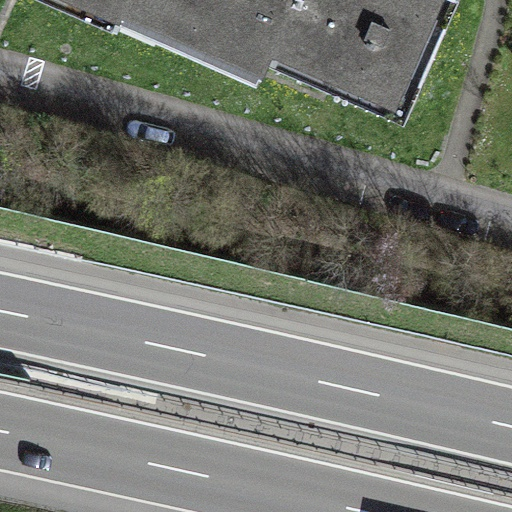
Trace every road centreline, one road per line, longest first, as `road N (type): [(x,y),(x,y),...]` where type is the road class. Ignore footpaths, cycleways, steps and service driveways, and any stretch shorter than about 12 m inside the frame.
road 1 (residential): [(0,69),(511,214)]
road 2 (motorway): [(511,425),(0,308)]
road 3 (motorway): [(0,435),(349,511)]
